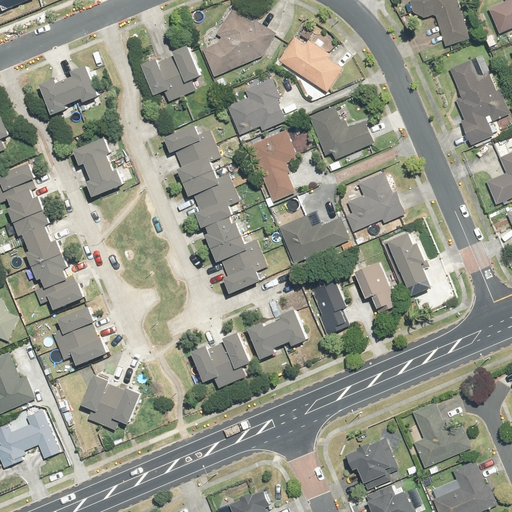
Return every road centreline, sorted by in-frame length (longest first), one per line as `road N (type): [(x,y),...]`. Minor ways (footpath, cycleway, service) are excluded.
road 1 (residential): [(353,5),(402,77),(507,325)]
road 2 (residential): [(213,320),(129,106),(133,65),(112,11)]
road 3 (residential): [(135,353),(8,52)]
road 4 (secondary): [(62,511),(286,417)]
road 5 (secondary): [(286,417),(507,325)]
